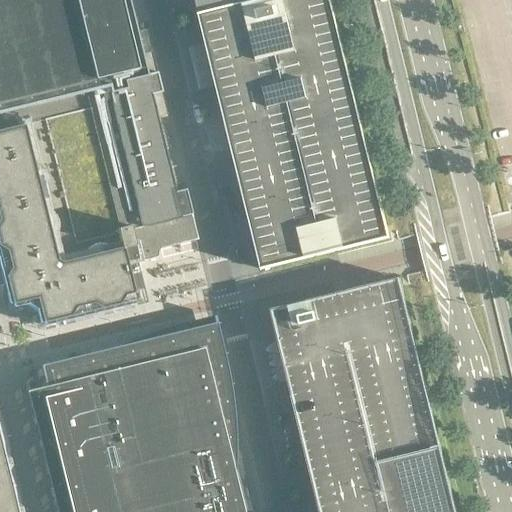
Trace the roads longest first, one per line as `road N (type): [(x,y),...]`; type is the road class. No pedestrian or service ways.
road 1 (secondary): [(374,0),(503,511)]
road 2 (residential): [(283,511),(158,0)]
road 3 (secondary): [(511,382),(418,0)]
road 4 (unknown): [(321,75),(227,98),(259,231),(274,247),(301,249),(345,233),(355,204)]
road 5 (unknown): [(285,359),(381,331),(405,337),(453,511)]
road 6 (unknown): [(211,66),(221,62),(224,34),(297,20),(313,31),(321,75)]
road 7 (unknown): [(330,511),(285,359)]
road 8 (unknown): [(355,204),(321,75)]
